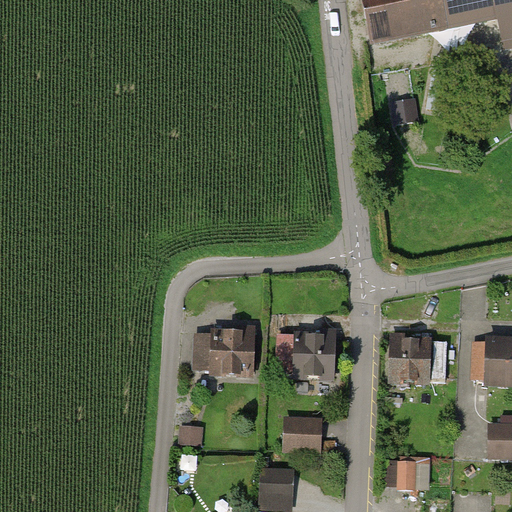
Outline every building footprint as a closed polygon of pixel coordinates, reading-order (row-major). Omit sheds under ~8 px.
[(511,0),(363,0),(374,52),(493,28),(499,56),(511,53),(511,0)] [(271,336),(222,335),(222,383),(271,383),(271,336)] [(353,340),(288,337),(285,384),(351,387),(353,340)] [(511,390),(511,340),(488,339),(485,390),(511,390)] [(443,347),(391,344),(388,387),(440,390),(443,347)] [(333,427),(295,425),(294,461),(332,462),(333,427)] [(511,427),(490,428),(491,462),(511,461),(511,427)] [(427,470),(406,470),(405,497),(427,497),(427,470)] [(304,511),(305,480),(272,479),(270,511),(304,511)]
